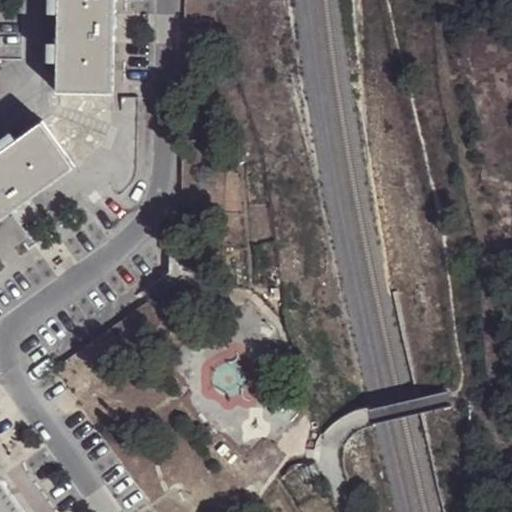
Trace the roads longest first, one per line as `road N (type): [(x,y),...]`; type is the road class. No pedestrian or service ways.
road 1 (residential): [(0,333),(153,214),(164,0)]
road 2 (residential): [(116,511),(0,347)]
